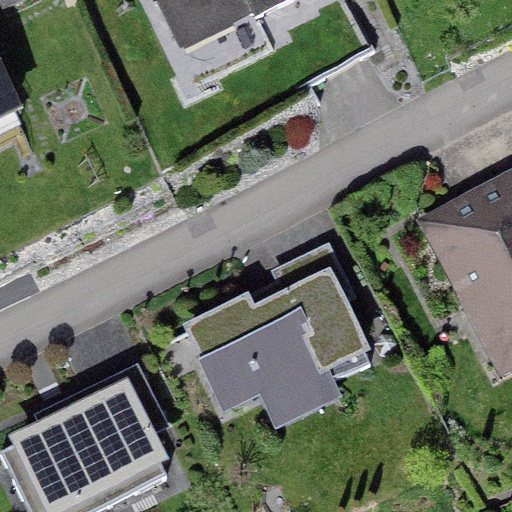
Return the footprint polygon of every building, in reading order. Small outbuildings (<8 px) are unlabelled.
[(0,0),(0,6),(3,12),(25,0),(0,0)] [(153,0),(179,53),(184,51),(190,64),(240,41),(232,26),(251,17),(254,22),(300,0),(153,0)] [(0,128),(23,118),(0,69),(0,128)] [(501,382),(511,376),(511,170),(414,224),(463,313),(457,317),(481,362),(488,359),(501,382)] [(366,359),(371,356),(347,308),(357,303),(329,245),(270,274),(276,285),(181,331),(224,418),(261,401),(276,432),(342,400),(335,384),(370,367),(366,359)] [(169,432),(137,366),(33,417),(38,427),(8,442),(12,450),(0,456),(0,457),(26,511),(105,511),(169,481),(164,471),(170,468),(155,438),(169,432)]
